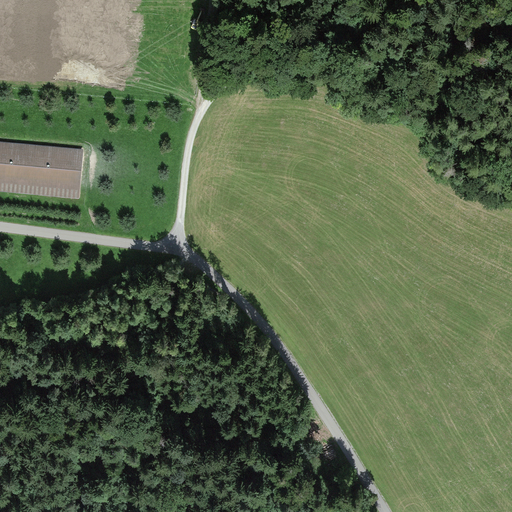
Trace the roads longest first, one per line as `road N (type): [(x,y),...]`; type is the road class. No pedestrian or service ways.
road 1 (unclassified): [(0,226),(184,253),(280,342),(387,511)]
road 2 (track): [(170,248),(197,111),(245,67),(295,57),(397,76),(511,59)]
road 3 (track): [(219,85),(276,74),(328,78),(511,149)]
